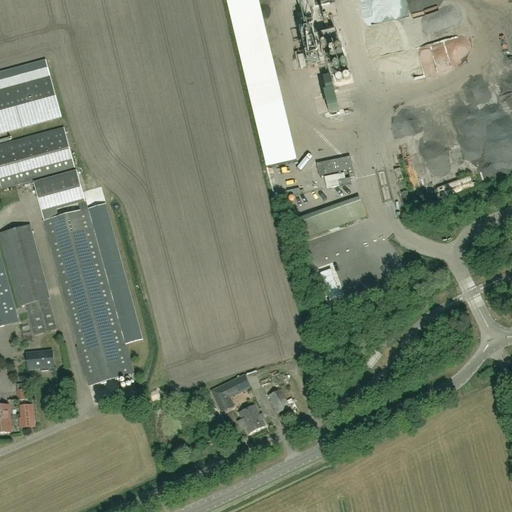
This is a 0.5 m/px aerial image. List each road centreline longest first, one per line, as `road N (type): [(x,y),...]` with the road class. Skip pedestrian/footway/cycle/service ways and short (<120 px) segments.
road 1 (tertiary): [(189,511),(452,387),(492,335)]
road 2 (unknown): [(399,233),(371,206),(364,185),(367,133),(456,90),(476,14)]
